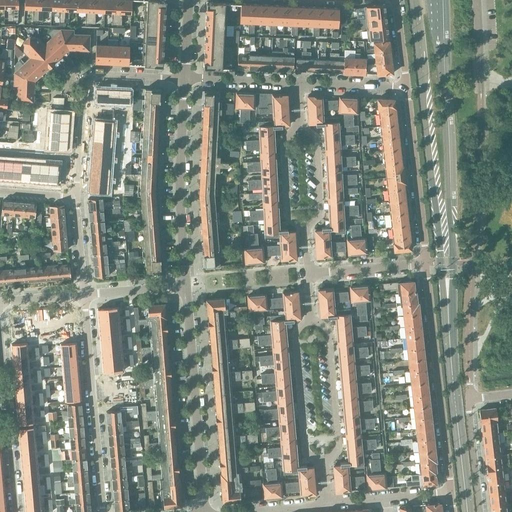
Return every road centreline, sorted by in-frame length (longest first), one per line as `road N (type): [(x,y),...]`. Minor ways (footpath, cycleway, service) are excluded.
road 1 (secondary): [(413,0),(447,298)]
road 2 (secondary): [(447,298),(447,122),(435,0)]
road 3 (residential): [(425,262),(450,491)]
road 4 (residential): [(204,511),(186,284)]
road 5 (residential): [(83,293),(102,511)]
road 6 (residential): [(75,197),(84,87),(92,77),(184,77)]
road 7 (secondary): [(467,511),(447,298)]
road 8 (residential): [(186,284),(184,77)]
road 9 (residential): [(406,87),(425,262)]
road 10 (residential): [(323,461),(310,461),(303,446),(295,331),(311,314)]
road 11 (residential): [(323,461),(338,448),(332,361),(328,328),(311,314)]
road 12 (residential): [(479,511),(469,398),(511,395)]
road 13 (residential): [(305,232),(285,213),(281,140),(298,121)]
road 14 (residential): [(325,502),(450,491)]
road 15 (residential): [(305,232),(321,212),(317,138),(298,121)]
road 16 (unclassified): [(480,124),(477,0)]
